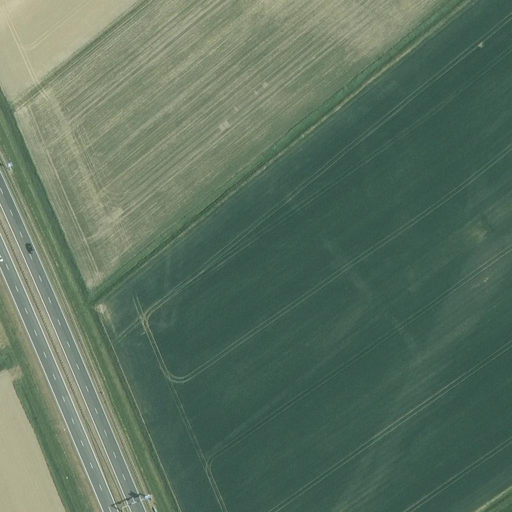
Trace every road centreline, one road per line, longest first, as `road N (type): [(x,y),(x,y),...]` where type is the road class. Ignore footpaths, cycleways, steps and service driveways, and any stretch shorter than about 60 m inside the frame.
road 1 (trunk): [(137,511),(0,189)]
road 2 (trunk): [(0,252),(109,511)]
